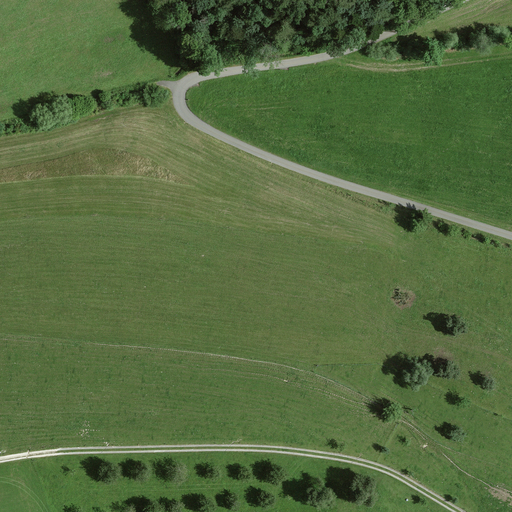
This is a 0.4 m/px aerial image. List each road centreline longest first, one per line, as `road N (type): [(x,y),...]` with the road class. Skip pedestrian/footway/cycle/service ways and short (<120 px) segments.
road 1 (unclassified): [(511,236),(271,158),(191,119),(179,99),(197,76),(341,51),(461,0)]
road 2 (track): [(0,463),(272,452),(387,472),(453,511)]
